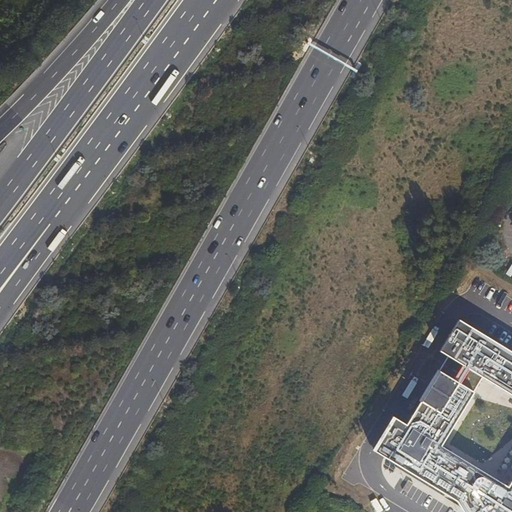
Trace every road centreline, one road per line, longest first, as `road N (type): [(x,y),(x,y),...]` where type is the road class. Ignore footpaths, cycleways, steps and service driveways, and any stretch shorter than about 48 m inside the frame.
road 1 (motorway): [(96,465),(363,0)]
road 2 (motorway): [(46,218),(207,0)]
road 3 (motorway): [(153,0),(0,201)]
road 4 (motorway): [(119,0),(0,128)]
